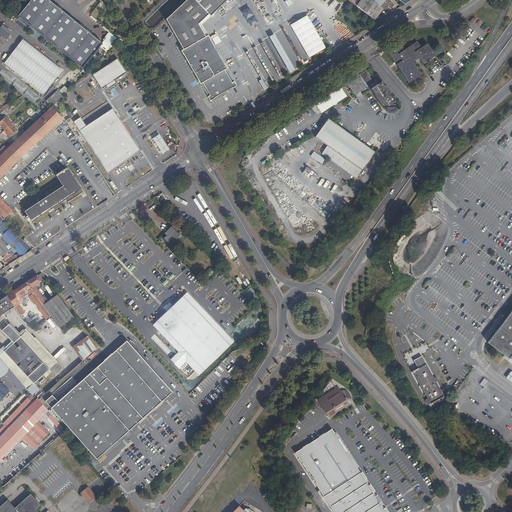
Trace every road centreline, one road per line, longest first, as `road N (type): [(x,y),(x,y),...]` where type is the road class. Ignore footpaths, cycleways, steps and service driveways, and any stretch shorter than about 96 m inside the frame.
road 1 (trunk): [(511,28),(360,236),(307,286)]
road 2 (tertiary): [(0,283),(200,152)]
road 3 (primary): [(282,325),(247,393),(159,511)]
road 4 (primary): [(171,511),(287,358),(308,344)]
road 5 (tertiary): [(200,152),(371,39)]
road 6 (primary): [(336,305),(368,241),(431,155)]
road 7 (tertiary): [(200,152),(113,0)]
road 8 (tertiary): [(446,472),(348,356)]
road 9 (trunk): [(431,155),(511,43)]
